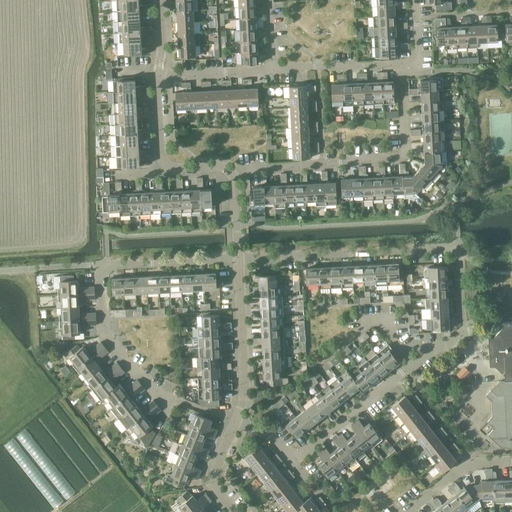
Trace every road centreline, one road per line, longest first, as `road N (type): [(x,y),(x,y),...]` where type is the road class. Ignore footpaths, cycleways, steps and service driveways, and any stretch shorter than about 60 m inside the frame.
road 1 (residential): [(294,458),(460,332),(457,248),(238,258)]
road 2 (residential): [(234,166),(399,158),(406,150),(403,76),(411,65)]
road 3 (residential): [(236,421),(152,390),(105,330),(101,264)]
road 4 (residential): [(236,421),(245,396),(238,258)]
road 5 (residential): [(269,70),(411,65)]
road 6 (residential): [(238,258),(101,264)]
road 7 (residential): [(404,511),(460,467),(511,459)]
